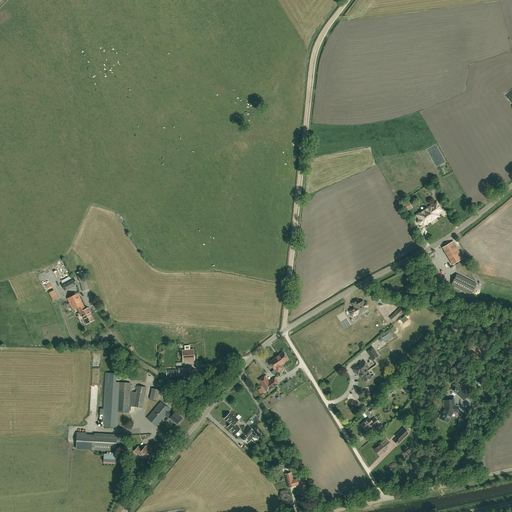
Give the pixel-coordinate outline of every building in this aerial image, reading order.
[(405,204),(408,211),(413,208),(410,201),(405,204)] [(429,210),(428,208),(419,214),(418,217),(419,219),(419,220),(418,221),(418,222),(419,223),(420,224),(421,224),(422,224),(423,225),(426,222),(427,223),(431,220),(430,219),(433,217),(434,217),(437,215),(436,214),(441,210),(437,204),(431,207),(432,208),(429,210)] [(454,263),(462,258),(452,241),(444,246),(454,263)] [(428,258),(424,260),(428,267),(433,265),(428,258)] [(434,266),(428,270),(437,284),(443,280),(434,266)] [(451,285),(470,295),(476,284),(456,274),(451,285)] [(82,281),(80,282),(83,291),(89,290),(86,280),(85,275),(81,276),(82,281)] [(73,278),(61,284),(65,292),(77,285),(73,278)] [(50,293),(54,301),(59,299),(55,290),(50,293)] [(77,307),(79,312),(85,309),(77,293),(67,299),(73,310),(77,307)] [(367,307),(368,306),(368,305),(368,304),(367,304),(366,303),(365,303),(364,303),(363,301),(359,304),(357,300),(352,303),(355,308),(350,311),(353,316),(358,313),(359,315),(368,309),(367,307)] [(393,322),(410,306),(406,302),(389,317),(393,322)] [(85,309),(79,312),(82,317),(83,317),(86,324),(93,320),(90,313),(88,308),(85,309)] [(379,357),(373,348),(367,352),(373,360),(379,357)] [(194,360),(193,349),(182,350),(183,361),(194,360)] [(282,368),(280,365),(288,360),(283,352),(274,358),(274,359),(269,362),(274,370),(275,369),(278,372),(282,368)] [(364,382),(366,381),(367,381),(367,382),(368,382),(369,381),(370,380),(370,379),(369,379),(371,377),(365,368),(368,366),(365,362),(354,369),(357,375),(359,374),(364,382)] [(258,380),(259,381),(267,392),(279,383),(275,377),(269,382),(264,376),(258,380)] [(131,383),(120,383),(106,382),(104,427),(117,428),(118,413),(129,413),(129,411),(130,411),(130,406),(142,408),(146,387),(137,386),(136,393),(130,393),(131,383)] [(453,390),(464,400),(468,395),(458,385),(453,390)] [(158,401),(160,390),(151,388),(149,399),(158,401)] [(445,407),(441,414),(441,415),(442,416),(443,417),(444,416),(448,418),(450,413),(451,414),(453,411),(456,412),(457,407),(454,406),(453,400),(444,400),(445,407)] [(177,423),(182,418),(175,412),(173,414),(169,411),(170,410),(161,402),(147,418),(156,426),(165,415),(173,422),(174,421),(177,423)] [(414,425),(423,415),(420,412),(411,423),(414,425)] [(224,418),(230,424),(227,427),(235,434),(239,429),(234,424),(237,421),(229,413),(228,414),(227,414),(226,415),(226,416),(224,418)] [(374,417),(370,421),(369,418),(361,425),(365,430),(370,426),(372,428),(379,423),(374,417)] [(243,441),(243,440),(247,443),(255,434),(252,431),(253,431),(248,427),(243,433),(244,434),(240,438),(243,441)] [(395,436),(397,437),(393,441),(397,445),(409,433),(403,428),(395,436)] [(116,451),(117,435),(95,434),(95,436),(86,436),(86,433),(77,433),(76,449),(116,451)] [(390,443),(385,438),(379,443),(380,445),(375,450),(379,455),(382,453),(383,454),(386,450),(384,448),(390,443)] [(148,449),(148,448),(146,446),(142,450),(138,446),(134,451),(139,454),(140,453),(147,459),(153,453),(148,449)] [(115,464),(116,455),(104,454),(103,463),(115,464)] [(289,487),(294,485),(299,484),(302,495),(307,493),(303,478),(293,481),(291,473),(285,474),(289,487)]
